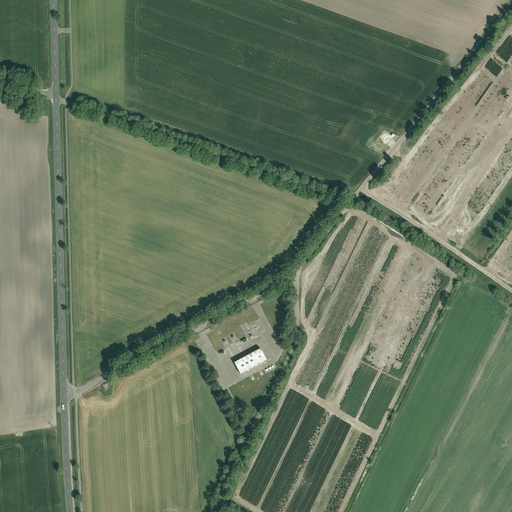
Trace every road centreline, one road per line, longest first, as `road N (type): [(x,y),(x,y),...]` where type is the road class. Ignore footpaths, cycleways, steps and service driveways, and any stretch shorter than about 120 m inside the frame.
road 1 (tertiary): [(53,0),(64,392)]
road 2 (residential): [(299,270),(64,392)]
road 3 (residential): [(237,511),(224,500),(295,338),(299,270)]
road 4 (residential): [(511,6),(366,191)]
road 5 (unclassified): [(366,191),(511,292)]
road 6 (tertiary): [(64,392),(68,511)]
